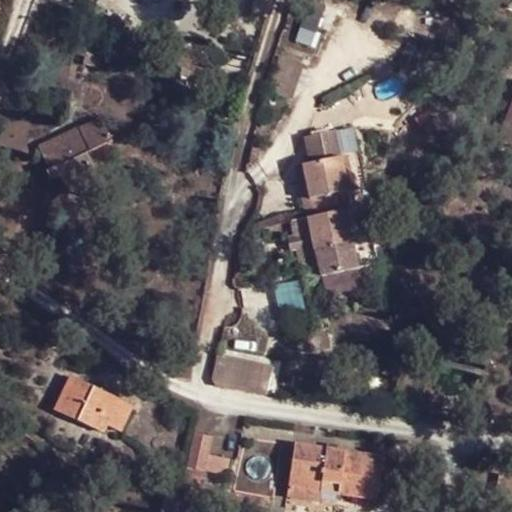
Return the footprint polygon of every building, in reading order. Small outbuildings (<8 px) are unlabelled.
[(103,57),(103,47),(83,47),(83,64),(96,65),(96,58),(103,57)] [(265,90),(292,98),(302,63),(276,55),(265,90)] [(111,145),(99,122),(57,143),(55,139),(39,148),(51,171),(46,174),(51,183),(61,178),(69,192),(98,177),(88,158),(111,145)] [(343,149),(301,159),(322,245),(357,236),(349,202),(344,202),(342,186),(352,184),(343,149)] [(351,238),(357,266),(375,262),(369,234),(351,238)] [(273,287),(281,310),(297,304),(289,281),(273,287)] [(263,370),(207,361),(205,376),(207,386),(217,394),(230,397),(258,402),(263,370)] [(100,433),(115,398),(72,377),(56,411),(100,433)] [(139,410),(115,398),(100,433),(122,444),(139,410)] [(212,440),(194,435),(185,472),(203,475),(212,440)] [(358,486),(362,455),(292,444),(285,487),(320,492),(323,480),(358,486)] [(203,475),(185,472),(183,472),(180,486),(203,489),(206,474),(203,475)] [(180,486),(177,500),(176,510),(191,511),(199,511),(203,489),(180,486)] [(161,511),(175,511),(176,510),(177,500),(166,497),(161,511)]
